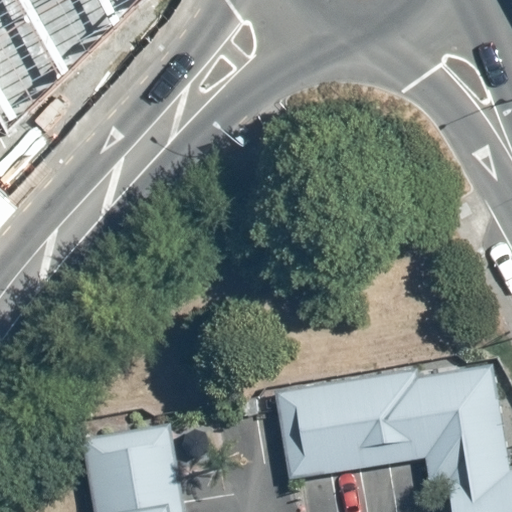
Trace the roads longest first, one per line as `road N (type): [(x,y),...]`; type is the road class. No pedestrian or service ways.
road 1 (secondary): [(0,327),(59,250),(238,64),(276,0)]
road 2 (secondary): [(422,11),(511,160)]
road 3 (secondary): [(422,11),(374,38),(346,39),(319,31),(284,0)]
